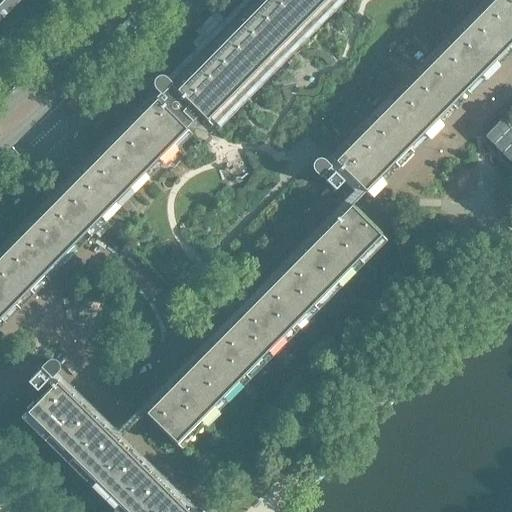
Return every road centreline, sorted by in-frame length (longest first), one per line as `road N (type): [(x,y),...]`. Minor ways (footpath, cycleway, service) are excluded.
road 1 (secondary): [(0,146),(159,0)]
road 2 (secondary): [(119,0),(0,116)]
